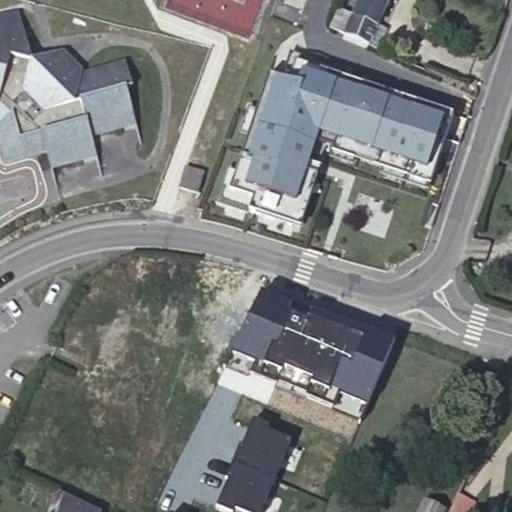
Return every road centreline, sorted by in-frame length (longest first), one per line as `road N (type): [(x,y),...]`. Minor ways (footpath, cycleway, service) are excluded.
road 1 (residential): [(0,274),(66,243),(136,233),(234,247),(373,293),(427,279)]
road 2 (residential): [(427,279),(447,254),(511,62)]
